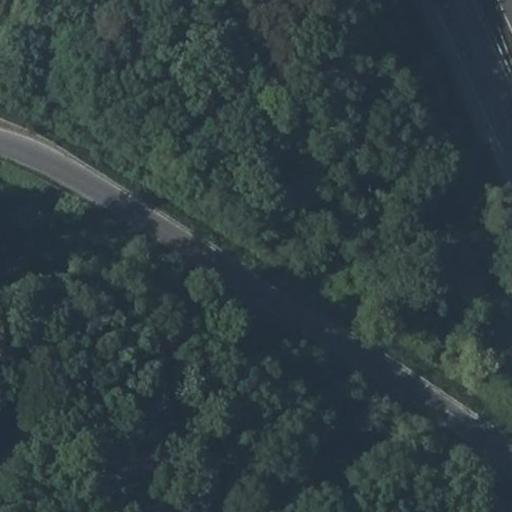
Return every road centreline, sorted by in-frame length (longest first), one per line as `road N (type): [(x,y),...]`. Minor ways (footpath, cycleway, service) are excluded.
road 1 (trunk): [(0,143),(89,184),(511,459)]
road 2 (trunk): [(452,0),(511,128)]
